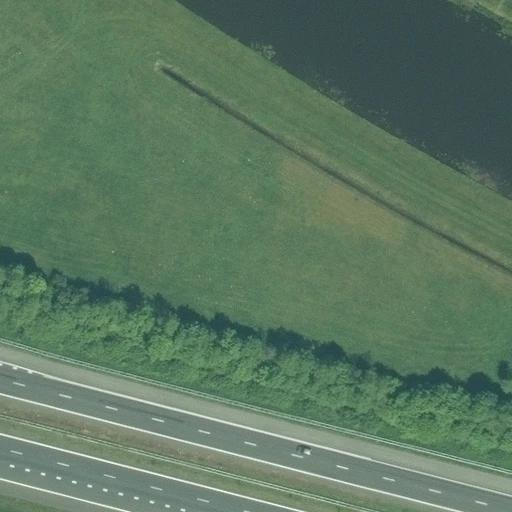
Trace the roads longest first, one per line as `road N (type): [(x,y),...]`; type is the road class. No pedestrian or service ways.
road 1 (motorway): [(505,511),(0,381)]
road 2 (motorway): [(0,449),(241,511)]
